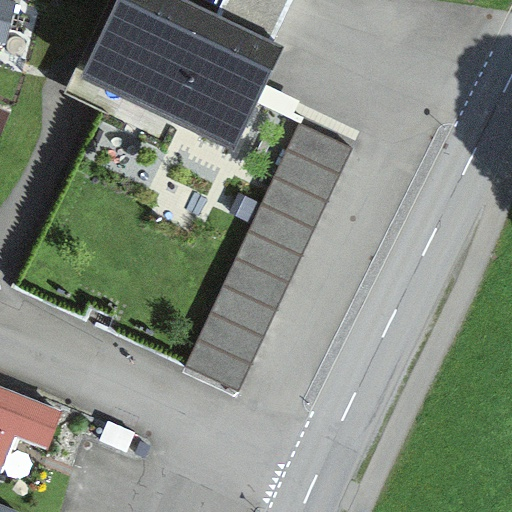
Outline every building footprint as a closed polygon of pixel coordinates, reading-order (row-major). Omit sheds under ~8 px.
[(229,136),(271,43),(174,0),(120,0),(88,72),(229,136)] [(0,13),(0,56),(20,61),(29,20),(0,13)] [(300,130),(189,361),(237,384),(348,153),(300,130)] [(0,382),(0,472),(5,474),(19,439),(52,452),(69,410),(0,382)] [(0,511),(23,511),(25,509),(0,499),(0,511)]
